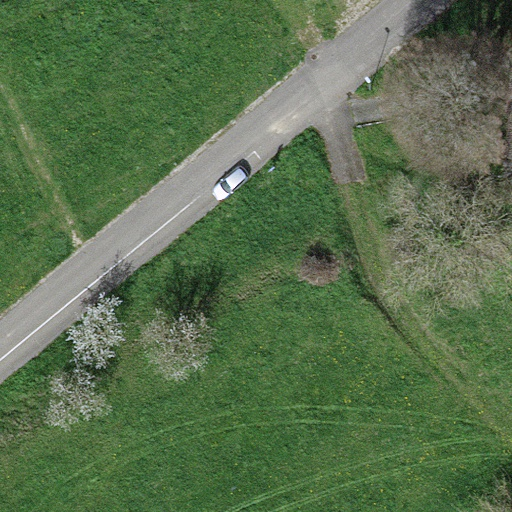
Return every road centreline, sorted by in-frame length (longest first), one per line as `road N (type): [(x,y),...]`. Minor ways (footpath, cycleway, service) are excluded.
road 1 (residential): [(0,346),(179,210),(318,84),(435,0)]
road 2 (track): [(98,270),(54,208),(0,86)]
